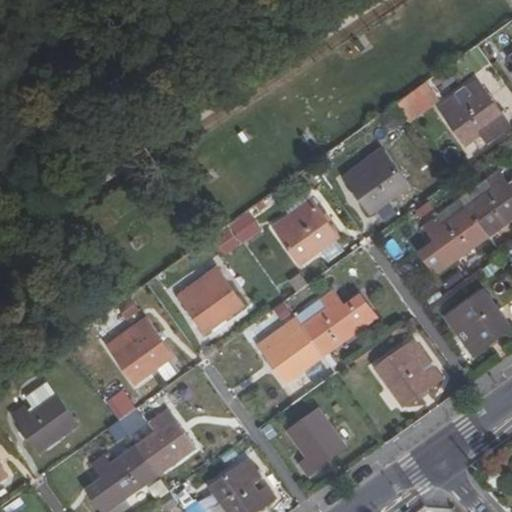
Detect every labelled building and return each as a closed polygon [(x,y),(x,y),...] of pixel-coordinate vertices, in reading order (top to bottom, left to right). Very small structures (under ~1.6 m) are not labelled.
[(399,102),(413,121),(443,99),(428,80),(399,102)] [(445,117),(466,145),(502,119),(476,82),(465,90),(470,98),(445,117)] [(403,120),(392,104),(377,115),(388,130),(403,120)] [(344,178),(370,214),(405,190),(385,161),(360,179),(354,170),(344,178)] [(419,254),(434,275),(511,220),(511,185),(509,188),(497,173),(422,226),(434,243),(419,254)] [(279,234),(301,263),(339,236),(312,198),(301,206),(306,214),(279,234)] [(239,231),(252,248),(266,238),(253,221),(239,231)] [(179,294),(205,331),(242,306),(222,276),(195,294),(189,286),(179,294)] [(257,343),(283,381),(374,317),(357,295),(343,305),(332,291),(257,343)] [(440,321),(469,361),(509,332),(481,291),(440,321)] [(116,352),(137,381),(173,355),(146,315),(134,325),(141,334),(116,352)] [(375,367),(402,406),(441,379),(432,367),(421,373),(403,348),(375,367)] [(25,404),(31,412),(56,394),(47,381),(22,399),(25,404)] [(15,412),(42,450),(77,425),(56,394),(31,412),(25,404),(15,412)] [(124,414),(130,423),(145,413),(137,404),(124,414)] [(91,490),(106,511),(198,449),(171,409),(159,417),(162,423),(110,460),(106,455),(95,463),(105,480),(91,490)] [(300,462),(309,473),(345,448),(318,409),(290,430),(307,456),(300,462)] [(212,485),(231,511),(255,511),(275,498),(267,486),(258,492),(250,481),(262,473),(250,457),(212,485)] [(0,479),(9,473),(0,459),(0,479)] [(206,511),(194,489),(181,496),(189,511),(206,511)] [(180,503),(172,492),(162,499),(171,510),(180,503)]
